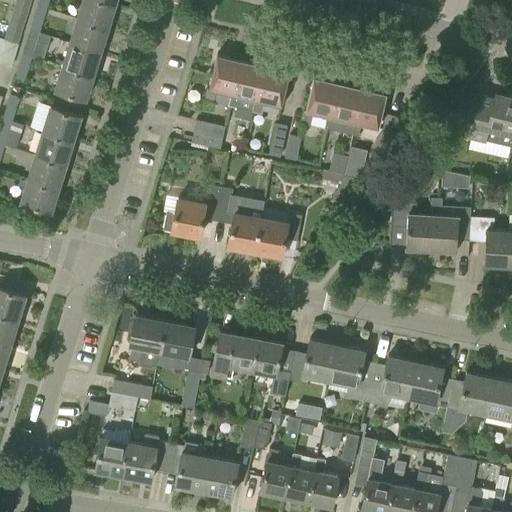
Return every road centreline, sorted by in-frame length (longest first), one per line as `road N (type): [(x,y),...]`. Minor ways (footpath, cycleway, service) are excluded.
road 1 (residential): [(511,342),(91,258)]
road 2 (residential): [(91,258),(170,0)]
road 3 (residential): [(18,495),(91,258)]
road 4 (residential): [(511,45),(311,0)]
